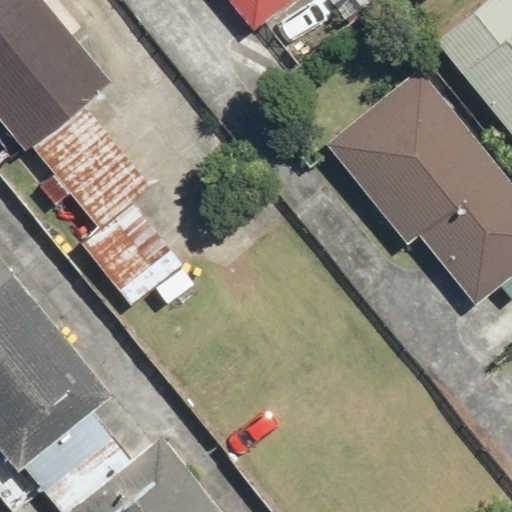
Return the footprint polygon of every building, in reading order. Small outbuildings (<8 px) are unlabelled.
[(0,0),(0,120),(23,149),(31,142),(54,171),(39,183),(55,202),(69,190),(97,224),(78,238),(131,303),(158,282),(172,299),(197,278),(133,199),(151,184),(83,100),(111,78),(47,0),(0,0)] [(233,0),(254,26),(286,0),(233,0)] [(511,0),(478,0),(436,34),(511,128),(511,0)] [(511,176),(421,62),(325,136),(407,242),(420,231),(477,302),(511,273),(511,176)] [(0,444),(18,467),(23,463),(63,511),(227,511),(161,429),(130,453),(93,407),(112,392),(0,253),(0,444)]
